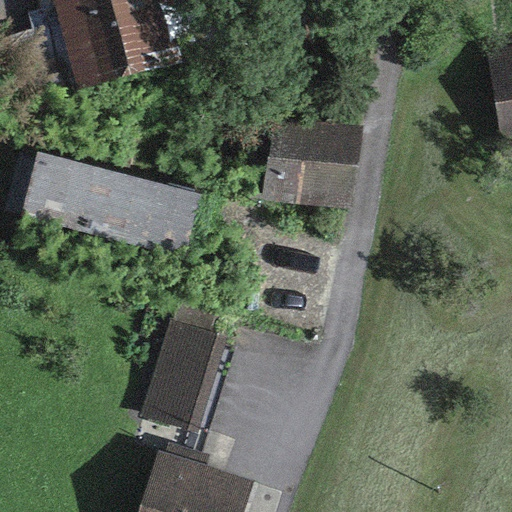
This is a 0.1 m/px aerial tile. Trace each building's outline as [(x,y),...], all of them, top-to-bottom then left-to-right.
[(163,0),(49,0),(78,107),(184,80),(163,0)] [(511,52),(488,55),(499,138),(502,163),(511,161),(511,52)] [(363,137),(275,125),(261,208),(353,220),(363,137)] [(202,208),(38,165),(20,229),(183,273),(202,208)] [(236,350),(172,326),(139,423),(207,449),(236,350)] [(160,461),(142,511),(249,511),(255,495),(160,461)]
